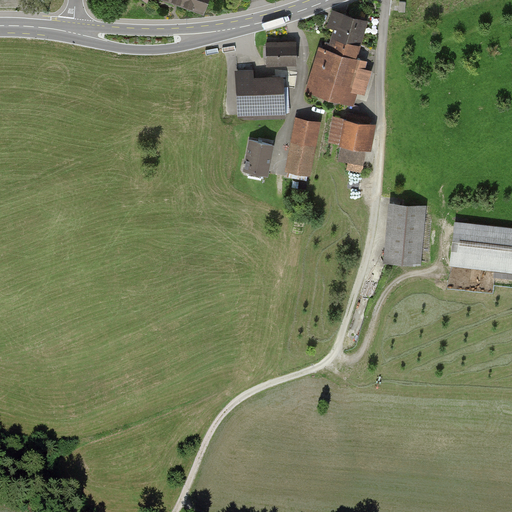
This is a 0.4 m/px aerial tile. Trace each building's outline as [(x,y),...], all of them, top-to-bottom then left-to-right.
[(163,0),(205,14),(209,0),(163,0)] [(409,2),(401,2),(401,12),(408,13),(409,2)] [(322,46),(307,92),(355,107),(359,94),(366,97),(375,71),(367,69),(369,62),(359,59),(372,21),(335,9),(329,27),(335,29),(329,49),(322,46)] [(298,40),(268,41),(269,65),(299,63),(298,40)] [(240,119),(287,118),(285,67),(238,69),(240,119)] [(379,124),(335,116),(330,144),(341,146),(338,161),(349,163),(348,171),(365,174),(369,150),(374,151),(379,124)] [(296,117),(287,171),(314,176),(324,122),(296,117)] [(276,144),(250,140),(245,171),(270,175),(276,144)] [(427,206),(390,202),(385,265),(422,268),(427,206)] [(511,226),(456,221),(452,267),(511,272),(511,226)]
